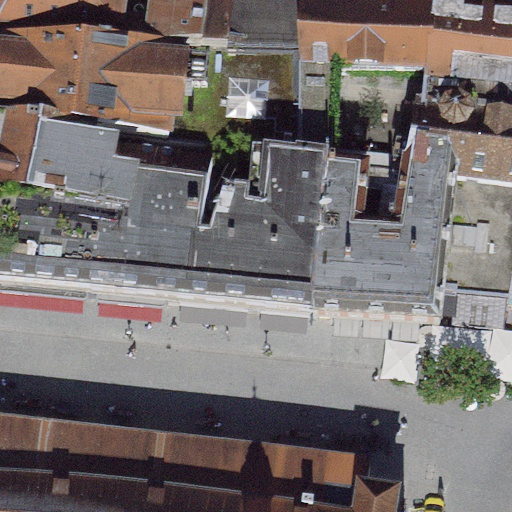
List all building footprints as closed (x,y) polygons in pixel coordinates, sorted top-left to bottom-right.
[(158,0),(0,0),(0,50),(156,57),(158,0)] [(207,60),(210,3),(168,0),(158,0),(156,57),(186,59),(207,60)] [(306,9),(210,3),(207,60),(302,67),(306,9)] [(511,16),(306,9),(302,67),(302,79),(312,78),(342,77),(428,77),(427,104),(511,115),(511,16)] [(186,59),(156,57),(0,50),(0,128),(98,140),(172,152),(181,94),(186,59)] [(300,169),(312,78),(302,79),(302,67),(207,60),(186,59),(181,94),(235,96),(232,162),(270,166),(300,169)] [(337,173),(342,77),(312,78),(300,169),(333,173),(337,173)] [(409,183),(511,194),(511,115),(427,104),(426,112),(415,110),(413,128),(417,129),(410,179),(409,183)] [(96,154),(98,140),(0,128),(0,290),(205,313),(212,251),(216,164),(126,158),(96,154)] [(212,251),(205,313),(317,325),(333,173),(300,169),(270,166),(262,244),(255,243),(259,209),(233,206),(228,253),(212,251)] [(369,193),(372,175),(337,173),(333,173),(317,325),(441,330),(446,296),(456,296),(455,301),(471,302),(470,315),(494,317),(495,303),(511,304),(511,310),(511,311),(511,194),(409,183),(402,239),(382,238),(363,237),(369,193)] [(410,179),(372,175),(369,193),(387,194),(382,238),(402,239),(409,183),(410,179)] [(398,511),(400,506),(369,502),(373,477),(0,431),(0,511),(398,511)]
